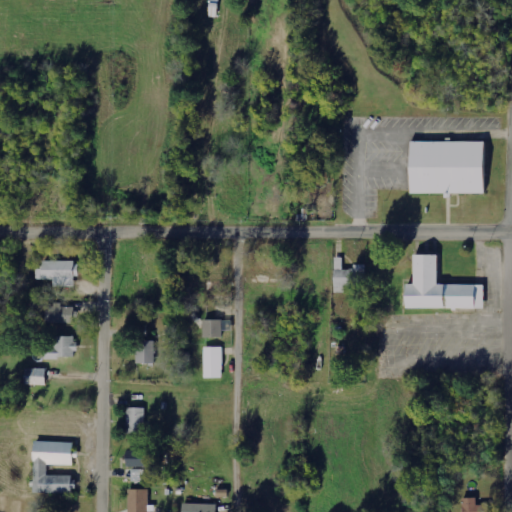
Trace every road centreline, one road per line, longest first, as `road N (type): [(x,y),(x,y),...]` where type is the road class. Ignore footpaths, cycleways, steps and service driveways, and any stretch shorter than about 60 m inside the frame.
road 1 (residential): [(511,225),(43,230),(0,223)]
road 2 (residential): [(357,511),(362,227)]
road 3 (residential): [(242,511),(241,228)]
road 4 (residential): [(110,511),(110,229)]
